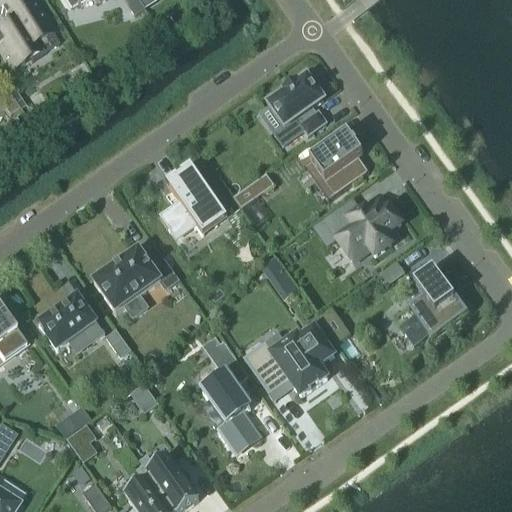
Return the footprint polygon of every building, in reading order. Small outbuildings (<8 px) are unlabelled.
[(29,62),(32,65),(46,57),(38,45),(54,35),(46,21),(44,23),(29,0),(13,0),(0,8),(0,13),(9,28),(0,34),(0,58),(10,74),(29,62)] [(62,0),(69,11),(76,7),(77,9),(91,0),(93,0),(98,7),(109,0),(62,0)] [(121,0),(134,20),(144,14),(135,0),(121,0)] [(312,113),(323,105),(315,94),(306,81),(297,88),(296,88),(283,97),(284,98),(267,109),(283,132),(277,137),(285,148),(303,136),(307,141),(326,128),(318,117),(316,118),(312,113)] [(10,100),(0,106),(8,120),(18,114),(10,100)] [(358,164),(362,160),(356,152),(356,151),(354,147),(354,148),(353,147),(347,139),(309,165),(310,167),(334,200),(327,205),(328,206),(369,178),(368,176),(367,177),(358,164)] [(227,222),(222,216),(190,171),(180,178),(181,180),(177,183),(176,181),(166,188),(178,206),(158,221),(169,236),(187,223),(194,233),(196,232),(197,234),(202,240),(203,239),(227,222)] [(265,179),(233,202),(241,214),(274,191),(265,179)] [(346,210),(324,225),(338,245),(337,245),(352,267),(370,255),(374,261),(391,250),(384,241),(400,229),(389,213),(387,214),(380,204),(366,214),(364,213),(354,221),(346,210)] [(159,287),(165,295),(177,286),(164,266),(152,274),(138,255),(93,287),(115,318),(124,312),(132,323),(147,312),(139,301),(159,287)] [(415,322),(400,333),(414,352),(429,342),(430,344),(423,349),(424,350),(431,345),(465,321),(472,316),(471,314),(464,319),(452,303),(453,303),(459,298),(458,296),(452,301),(433,275),(413,289),(423,302),(408,313),(415,322)] [(78,303),(77,301),(75,302),(76,303),(63,312),(62,312),(61,313),(54,318),(54,317),(52,319),(39,328),(37,329),(39,331),(55,354),(56,356),(58,355),(58,354),(84,336),(92,347),(104,339),(96,328),(95,326),(94,326),(78,303)] [(336,349),(350,339),(331,313),(318,322),(336,349)] [(5,325),(0,317),(0,366),(1,369),(15,359),(28,350),(9,323),(5,325)] [(295,343),(285,350),(272,359),(265,349),(244,364),(269,399),(288,386),(294,393),(299,401),(300,402),(327,384),(325,382),(318,372),(332,362),(334,361),(332,359),(332,360),(315,335),(314,333),(312,334),(312,335),(299,344),(298,343),(297,341),(295,343)] [(106,342),(120,363),(130,356),(116,336),(106,343),(106,342)] [(218,371),(225,382),(226,381),(233,391),(247,381),(223,348),(209,358),(218,371)] [(208,405),(200,411),(217,435),(219,434),(230,451),(230,450),(252,435),(253,435),(252,434),(242,419),(249,414),(233,391),(226,381),(225,382),(203,398),(208,405)] [(144,418),(157,409),(143,389),(130,399),(144,418)] [(75,458),(95,444),(85,431),(66,445),(75,458)] [(0,444),(0,462),(8,450),(0,444)] [(147,461),(140,466),(172,511),(188,511),(198,505),(187,490),(191,487),(181,474),(178,477),(167,461),(154,471),(147,461)] [(172,511),(140,466),(139,466),(142,471),(136,476),(143,486),(124,499),(132,511),(172,511)] [(110,511),(95,490),(82,499),(91,511),(110,511)] [(0,499),(0,511),(16,511),(18,511),(0,499)]
